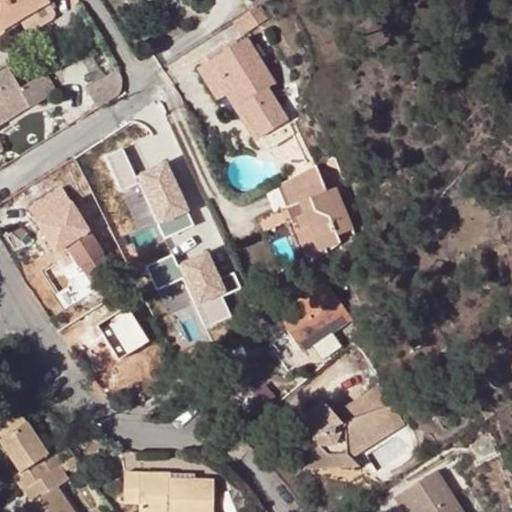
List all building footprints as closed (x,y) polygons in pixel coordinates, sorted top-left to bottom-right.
[(0,0),(0,31),(19,20),(50,1),(50,0),(0,0)] [(59,15),(50,1),(19,20),(28,35),(59,15)] [(257,7),(234,21),(242,33),(267,18),(259,5),(257,7)] [(199,67),(211,87),(224,79),(259,136),(287,119),(268,88),(274,83),(246,38),(199,67)] [(102,105),(119,95),(124,84),(123,72),(121,68),(91,87),(102,105)] [(0,128),(2,127),(0,124),(0,121),(31,102),(34,107),(51,97),(40,78),(24,87),(13,69),(0,76),(0,128)] [(227,113),(235,108),(254,139),(259,136),(224,79),(211,87),(227,113)] [(281,224),(282,225),(286,223),(305,268),(310,264),(315,262),(317,261),(342,246),(341,245),(341,244),(340,240),(354,233),(339,192),(329,195),(319,170),(283,184),(291,207),(286,209),(276,214),(281,224)] [(339,192),(319,170),(329,195),(339,192)] [(179,209),(172,213),(168,206),(148,174),(118,191),(158,257),(179,244),(183,250),(198,240),(179,209)] [(278,185),(286,209),(291,207),(283,184),(278,185)] [(66,244),(81,268),(83,267),(96,287),(115,274),(60,187),(29,207),(57,251),(66,244)] [(175,201),(168,206),(172,213),(179,209),(175,201)] [(354,233),(340,240),(341,244),(341,245),(356,238),(354,233)] [(183,250),(179,244),(158,257),(165,268),(187,255),(183,250)] [(332,334),(349,323),(320,278),(305,288),(308,293),(278,314),(301,351),(330,332),(332,334)] [(140,324),(152,319),(142,299),(130,305),(140,324)] [(393,399),(384,384),(361,399),(364,404),(349,414),(350,418),(344,422),(337,415),(326,403),(304,423),(314,435),(312,457),(312,459),(393,399)] [(393,399),(312,459),(351,458),(349,453),(367,440),(371,442),(406,420),(393,399)] [(361,399),(337,415),(344,422),(350,418),(349,414),(364,404),(361,399)] [(50,455),(15,404),(0,414),(0,422),(8,436),(0,441),(21,471),(13,476),(24,490),(60,466),(63,463),(55,452),(50,455)] [(75,456),(63,463),(69,472),(81,464),(75,456)] [(32,502),(22,510),(23,511),(74,511),(58,488),(69,479),(60,466),(24,490),(32,502)] [(464,511),(438,470),(402,493),(413,511),(464,511)] [(119,505),(135,506),(134,511),(210,511),(212,483),(191,483),(191,490),(167,489),(167,482),(168,476),(122,474),(119,505)] [(191,483),(167,482),(167,489),(191,490),(191,483)] [(405,511),(413,511),(402,493),(396,497),(405,511)]
